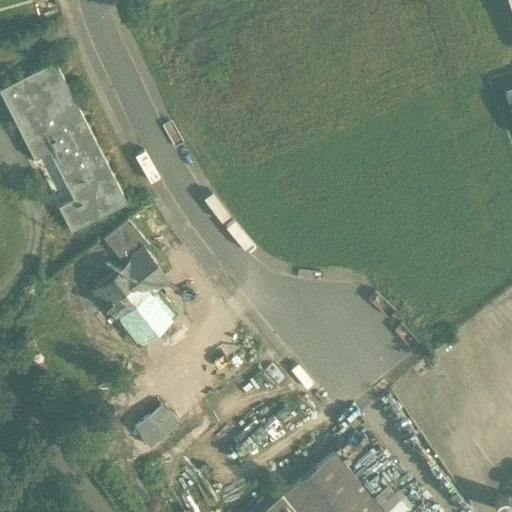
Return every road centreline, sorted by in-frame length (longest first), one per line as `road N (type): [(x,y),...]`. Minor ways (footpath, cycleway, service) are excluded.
road 1 (residential): [(93,0),(155,144),(236,265),(334,333)]
road 2 (residential): [(0,375),(110,511)]
